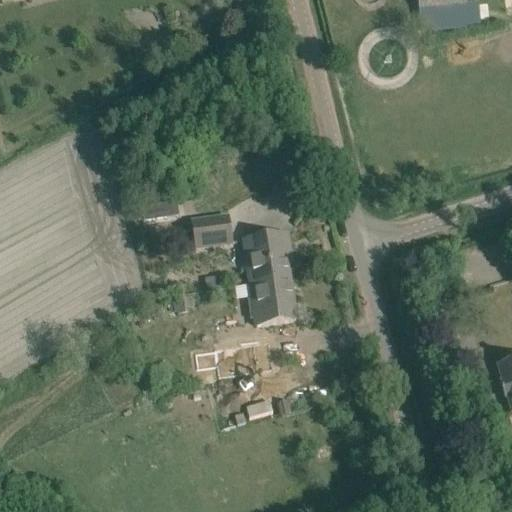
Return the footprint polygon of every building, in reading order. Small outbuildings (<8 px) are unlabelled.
[(417,0),(421,36),(480,31),(478,8),(468,9),(466,0),(417,0)] [(183,241),(184,252),(233,245),(229,219),(190,225),(192,239),(183,241)] [(246,244),(252,286),(283,282),(282,276),(288,275),(286,264),(291,264),(287,238),(246,244)] [(295,323),(288,275),(282,276),(283,282),(252,286),(254,300),(248,300),(251,322),(257,321),(258,329),(295,323)] [(188,316),(186,299),(175,300),(177,317),(188,316)] [(218,369),(220,380),(275,372),(270,343),(216,352),(216,353),(194,356),(196,372),(218,369)] [(511,362),(497,367),(502,384),(499,384),(504,401),(507,400),(511,417),(511,416),(511,362)] [(197,382),(173,386),(174,397),(198,393),(197,382)] [(288,403),(279,405),(281,418),(291,416),(288,403)]
